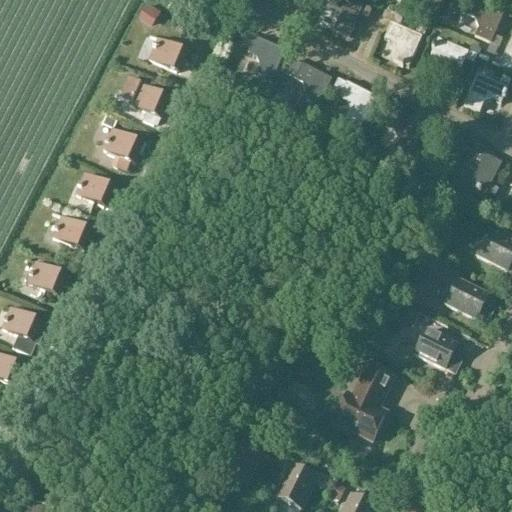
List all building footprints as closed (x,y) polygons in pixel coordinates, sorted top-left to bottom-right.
[(360,17),(368,20),(371,13),(363,9),(363,10),(339,0),(330,0),(325,13),(333,17),(336,26),(333,34),(350,40),(360,17)] [(503,42),(494,38),(504,17),(471,3),(469,8),(468,8),(467,13),(468,13),(466,19),(475,23),(478,33),(475,40),(500,50),(503,42)] [(402,71),(403,69),(408,71),(422,41),(423,42),(427,33),(419,29),(415,37),(391,27),(385,44),(392,47),(396,57),(393,65),(397,67),(397,68),(402,71)] [(241,49),(250,53),(248,57),(256,61),(259,70),(257,78),(272,84),(285,54),(255,41),(246,38),(241,49)] [(511,41),(502,61),(494,58),(491,65),(511,74),(511,41)] [(186,67),(188,68),(192,59),(157,42),(148,65),(181,78),(186,67)] [(442,71),(439,80),(455,86),(466,64),(473,66),(477,59),(469,55),(468,56),(438,43),(435,48),(433,48),(431,52),(433,53),(431,58),(440,63),(442,71)] [(286,78),(295,83),(303,87),(306,96),(301,104),(306,107),(305,110),(310,112),(312,110),(316,112),(332,83),(303,68),(298,75),(291,70),(286,78)] [(511,83),(503,80),(500,88),(477,78),(464,108),(480,115),(482,109),(492,103),(499,107),(502,100),(505,102),(508,95),(504,93),(505,91),(507,92),(511,83)] [(130,106),(128,109),(146,117),(142,125),(155,131),(158,122),(161,124),(171,102),(142,89),(143,87),(128,81),(119,101),(130,106)] [(334,91),(341,95),(339,101),(347,106),(350,115),(346,124),(350,126),(350,128),(354,130),(356,128),(361,131),(377,101),(338,82),(334,91)] [(420,156),(412,151),(424,130),(393,115),(386,130),(393,134),(396,144),(393,152),(398,155),(397,157),(401,159),(403,157),(408,159),(416,164),(420,156)] [(105,149),(102,155),(115,160),(111,169),(126,176),(131,167),(135,169),(140,158),(142,159),(148,149),(112,133),(107,143),(106,143),(105,147),(105,149)] [(498,192),(490,188),(502,167),(472,152),(464,167),(473,172),(475,180),(471,190),(476,191),(475,193),(480,195),(481,193),(495,200),(498,192)] [(78,192),(75,199),(108,213),(113,202),(115,203),(120,193),(84,178),(80,188),(79,188),(78,192)] [(55,235),(52,242),(85,256),(90,244),(92,246),(96,235),(61,221),(56,231),(55,231),(54,235),(55,235)] [(511,277),(511,246),(490,236),(477,261),(508,276),(511,277)] [(30,280),(26,288),(59,301),(64,290),(66,291),(71,281),(35,266),(31,277),(30,276),(29,280),(30,280)] [(487,329),(493,316),(484,311),(489,300),(459,285),(446,310),(477,325),(477,324),(487,329)] [(13,352),(15,353),(30,361),(36,348),(39,349),(44,338),(41,337),(46,327),(11,312),(6,322),(5,322),(4,326),(1,334),(17,340),(13,352)] [(456,378),(462,366),(452,361),(458,349),(428,334),(415,359),(446,375),(446,374),(456,378)] [(0,384),(15,391),(24,370),(0,359),(0,384)] [(373,446),(387,417),(377,412),(381,404),(383,405),(394,383),(369,371),(355,401),(349,398),(334,427),(373,446)] [(237,442),(223,470),(247,481),(260,454),(237,442)] [(301,511),(316,481),(292,470),(277,501),(299,511),(301,511)] [(374,511),(375,510),(352,498),(345,511),(374,511)]
